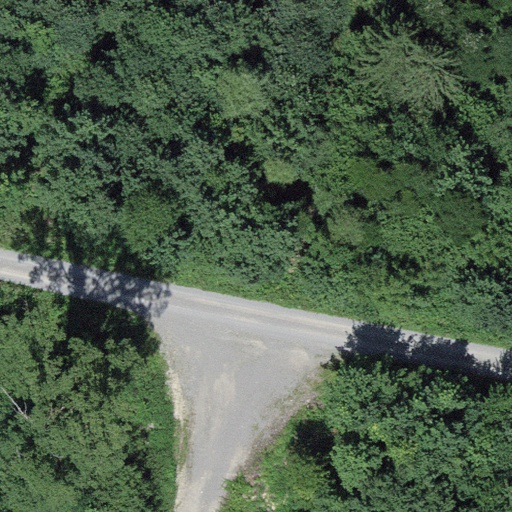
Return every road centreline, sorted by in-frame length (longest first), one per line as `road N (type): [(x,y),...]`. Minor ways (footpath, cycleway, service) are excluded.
road 1 (track): [(0,266),(511,367)]
road 2 (track): [(199,511),(253,317)]
